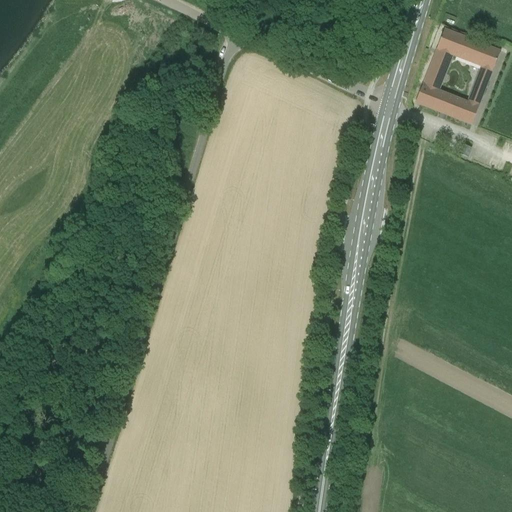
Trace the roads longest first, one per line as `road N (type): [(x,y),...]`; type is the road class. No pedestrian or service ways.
road 1 (unclassified): [(89,511),(234,35)]
road 2 (primary): [(319,511),(360,233),(389,107)]
road 3 (tertiary): [(389,107),(234,35)]
